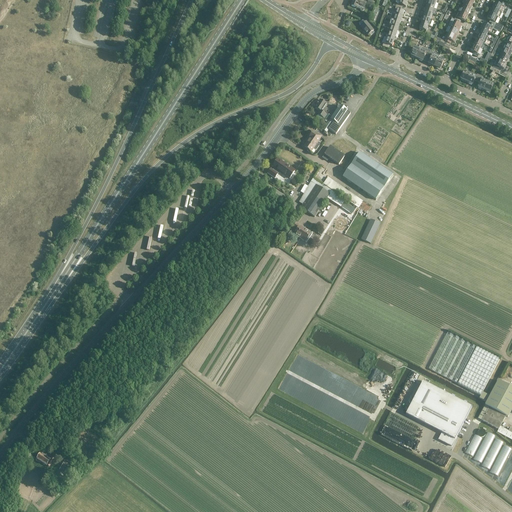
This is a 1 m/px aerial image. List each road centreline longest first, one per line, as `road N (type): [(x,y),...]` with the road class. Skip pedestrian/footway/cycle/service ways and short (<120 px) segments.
road 1 (tertiary): [(0,455),(298,106),(346,80),(364,57)]
road 2 (primary): [(41,310),(151,170),(201,130),(289,91),(330,39)]
road 3 (primary): [(241,0),(41,310)]
road 4 (primary): [(191,0),(41,310)]
road 5 (secondary): [(511,127),(392,70)]
road 6 (track): [(392,410),(381,404),(374,417),(287,371)]
